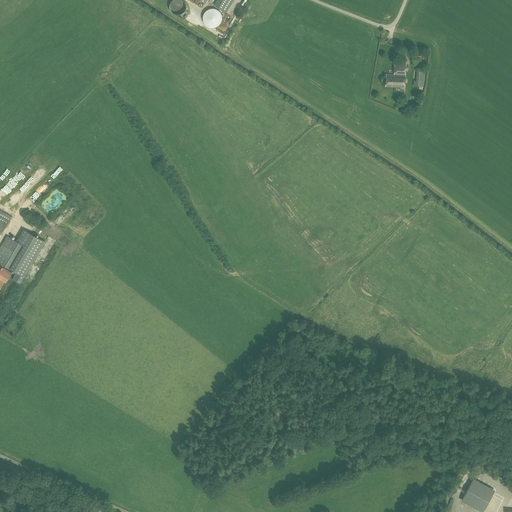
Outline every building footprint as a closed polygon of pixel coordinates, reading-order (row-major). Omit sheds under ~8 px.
[(216,0),(214,5),(226,12),(233,0),(216,0)] [(203,19),(203,20),(203,21),(203,22),(204,22),(204,23),(205,24),(206,25),(207,26),(208,26),(209,27),(210,27),(211,27),(212,27),(213,27),(214,27),(215,27),(216,26),(217,26),(218,26),(218,25),(219,24),(220,23),(220,22),(221,22),(221,21),(221,20),(222,19),(222,18),(222,17),(222,16),(221,15),(221,14),(220,13),(220,12),(219,12),(219,11),(218,10),(217,9),(216,9),(215,9),(215,8),(214,8),(213,8),(212,8),(211,8),(210,8),(209,9),(208,9),(207,9),(207,10),(206,10),(205,11),(205,12),(204,12),(204,13),(203,14),(203,15),(203,16),(203,17),(203,18),(203,19)] [(412,55),(412,63),(421,63),(421,55),(412,55)] [(386,74),(385,86),(394,87),(404,87),(405,64),(394,63),(394,70),(394,74),(386,74)] [(424,71),(416,70),(416,80),(414,80),(413,85),(423,86),(424,71)] [(31,170),(36,166),(31,160),(27,164),(31,170)] [(44,206),(54,210),(58,200),(62,202),(64,197),(58,195),(57,195),(53,193),(51,199),(48,197),(44,206)] [(0,234),(1,235),(9,220),(11,216),(0,209),(0,234)] [(45,241),(24,229),(16,241),(7,236),(0,247),(0,262),(16,272),(12,279),(20,283),(45,241)] [(0,287),(4,281),(6,282),(11,272),(0,265),(0,287)] [(473,479),(462,500),(483,511),(494,490),(473,479)]
